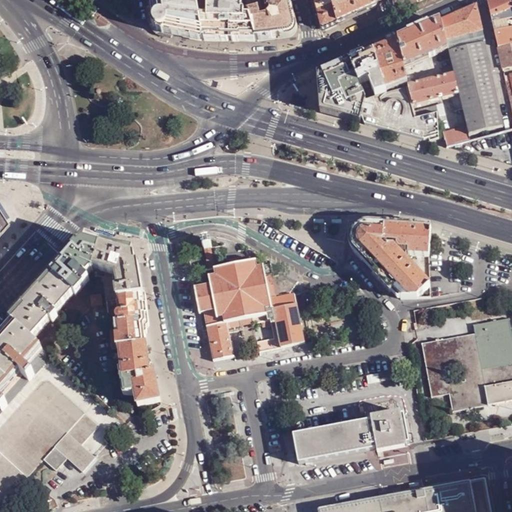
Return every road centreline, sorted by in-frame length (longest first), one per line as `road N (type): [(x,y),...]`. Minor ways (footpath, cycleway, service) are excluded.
road 1 (motorway): [(0,23),(100,88),(511,204)]
road 2 (motorway): [(511,178),(104,68),(0,0)]
road 3 (residential): [(248,377),(385,351),(396,330),(389,308),(348,274),(320,274),(224,224),(161,234)]
road 4 (primary): [(511,194),(234,115)]
road 5 (primary): [(123,176),(247,165),(370,192)]
road 6 (primary): [(141,203),(370,192)]
road 7 (residential): [(495,456),(270,497)]
road 8 (primary): [(316,53),(232,68),(152,70)]
road 9 (residential): [(161,234),(187,386)]
road 10 (primary): [(370,192),(511,230)]
road 11 (primary): [(61,123),(48,61),(15,0)]
road 12 (primary): [(152,70),(41,0)]
road 13 (residential): [(508,121),(481,0)]
road 14 (residential): [(270,497),(248,377)]
